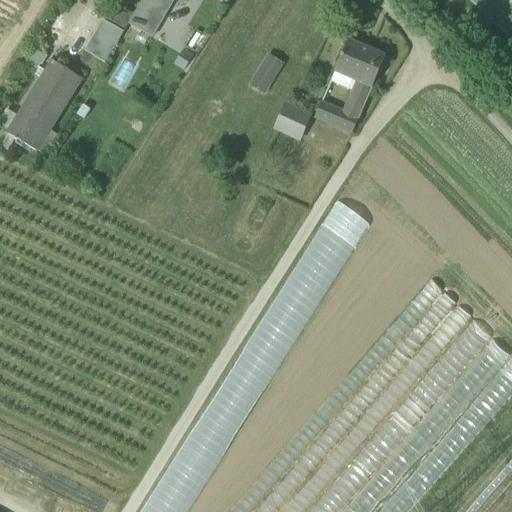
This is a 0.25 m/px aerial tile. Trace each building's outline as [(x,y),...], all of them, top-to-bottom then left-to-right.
[(187,0),(143,0),(129,24),(153,38),(175,0),(176,0),(184,5),(187,0)] [(84,52),(105,65),(123,35),(102,22),(84,52)] [(335,73),(357,83),(372,89),(386,57),(349,41),(335,73)] [(184,72),(194,56),(184,50),(174,65),(184,72)] [(251,87),(265,95),(283,65),(269,57),(251,87)] [(6,136),(37,154),(81,82),(50,63),(6,136)] [(347,88),(353,91),(357,83),(335,73),(332,80),(347,87),(347,88)] [(359,119),(372,89),(357,83),(353,91),(344,113),(359,119)] [(315,119),(352,135),(359,119),(344,113),(322,103),(315,119)] [(276,130),(299,140),(309,117),(287,107),(276,130)] [(401,476),(507,352),(493,340),(494,339),(476,324),(345,479),(354,487),(364,476),(368,480),(422,416),(426,419),(358,500),(339,483),(313,511),(369,511),(378,502),(377,502),(400,475),(401,476)] [(408,511),(511,393),(511,363),(382,511),(408,511)]
